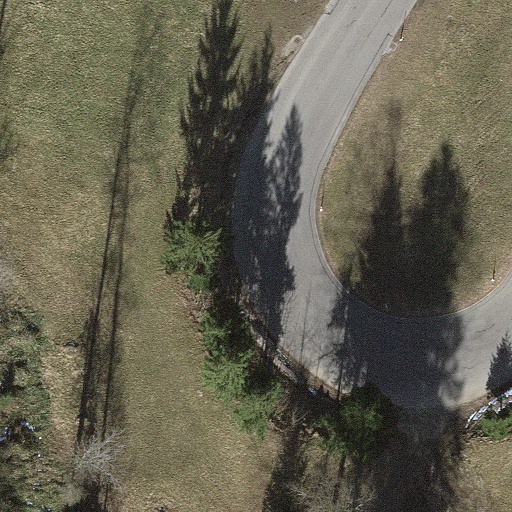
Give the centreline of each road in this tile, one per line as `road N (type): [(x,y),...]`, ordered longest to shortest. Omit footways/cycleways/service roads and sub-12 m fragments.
road 1 (tertiary): [(511,322),(433,365),(379,370),(322,345),(280,298),(265,228),(284,138),(366,0)]
road 2 (track): [(433,365),(396,497),(382,511)]
